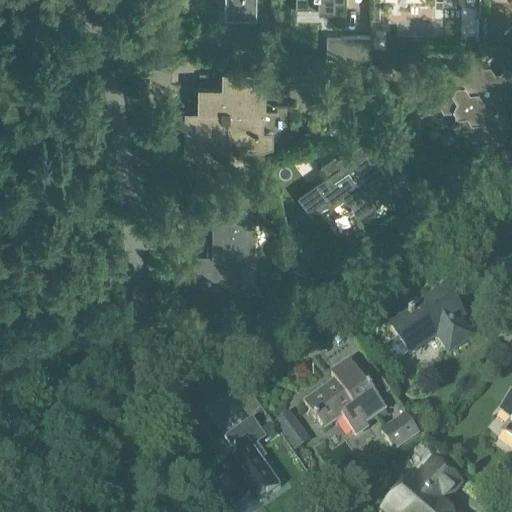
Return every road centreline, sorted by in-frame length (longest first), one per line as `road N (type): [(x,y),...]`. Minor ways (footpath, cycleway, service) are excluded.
road 1 (residential): [(511,182),(170,419),(130,433)]
road 2 (unclassified): [(130,433),(130,200),(90,0)]
